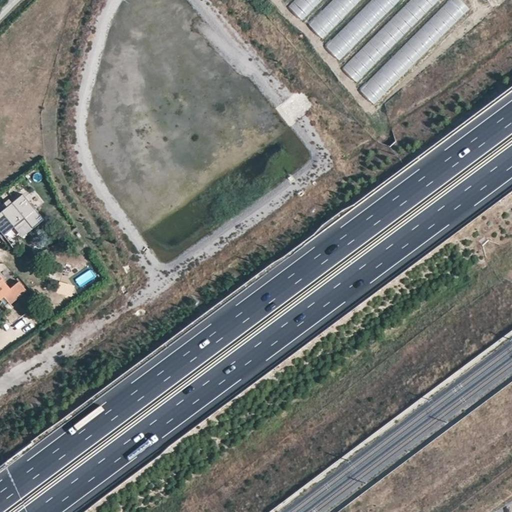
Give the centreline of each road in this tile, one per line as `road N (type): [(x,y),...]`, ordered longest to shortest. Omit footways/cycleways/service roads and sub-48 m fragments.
road 1 (motorway): [(511,117),(0,497)]
road 2 (motorway): [(40,511),(511,160)]
